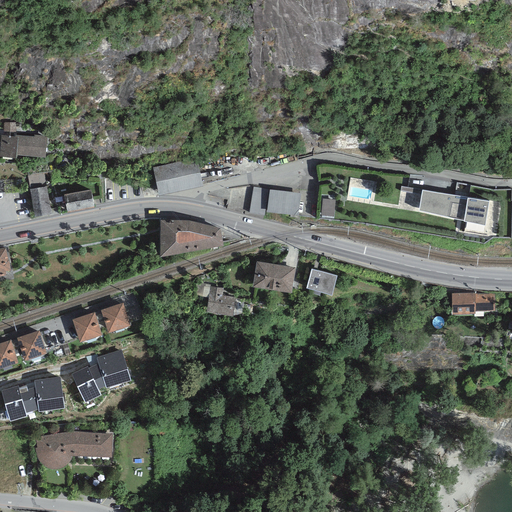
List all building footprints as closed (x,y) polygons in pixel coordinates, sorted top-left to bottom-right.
[(4,123),(4,136),(15,137),(15,135),(16,135),(16,123),(4,123)] [(16,135),(15,135),(15,137),(4,136),(1,136),(0,146),(0,157),(16,159),(16,155),(46,158),(47,136),(34,135),(34,137),(16,135)] [(158,195),(203,186),(197,159),(152,168),(158,195)] [(404,185),(402,195),(419,198),(421,189),(404,185)] [(46,186),(30,189),(35,218),(51,215),(46,186)] [(249,212),(263,214),(267,190),(253,188),(249,212)] [(91,190),(64,195),(67,213),(94,208),(91,190)] [(267,212),(298,216),(300,194),(270,190),(267,212)] [(422,190),(419,211),(464,220),(463,222),(485,226),(490,202),(422,190)] [(335,200),(323,198),(321,216),(334,217),(335,200)] [(160,221),(159,258),(189,253),(189,220),(160,221)] [(220,228),(189,220),(189,253),(223,246),(220,228)] [(0,276),(6,276),(5,271),(10,271),(6,248),(0,248),(0,276)] [(295,268),(257,261),(252,286),(291,293),(295,268)] [(337,276),(311,269),(306,289),(332,295),(337,276)] [(210,286),(206,312),(232,316),(235,297),(222,295),(223,288),(210,286)] [(475,293),(451,293),(452,315),(475,314),(475,312),(495,311),(495,294),(475,294),(475,293)] [(100,310),(108,333),(130,326),(123,303),(100,310)] [(72,320),(80,343),(101,335),(94,312),(72,320)] [(46,354),(39,331),(17,338),(24,361),(46,354)] [(0,369),(18,363),(10,340),(0,343),(0,369)] [(72,374),(85,403),(101,395),(98,390),(105,387),(106,388),(131,381),(121,350),(96,358),(98,363),(88,369),(87,367),(72,374)] [(1,391),(10,422),(27,417),(25,413),(38,409),(39,412),(65,409),(60,377),(34,381),(35,383),(19,388),(18,386),(1,391)] [(111,457),(112,434),(79,432),(72,432),(65,432),(36,437),(37,448),(35,448),(35,451),(36,454),(37,458),(39,462),(42,465),(45,468),(49,470),(53,470),(56,470),(60,469),(64,468),(66,466),(69,463),(70,459),(72,457),(111,457)]
